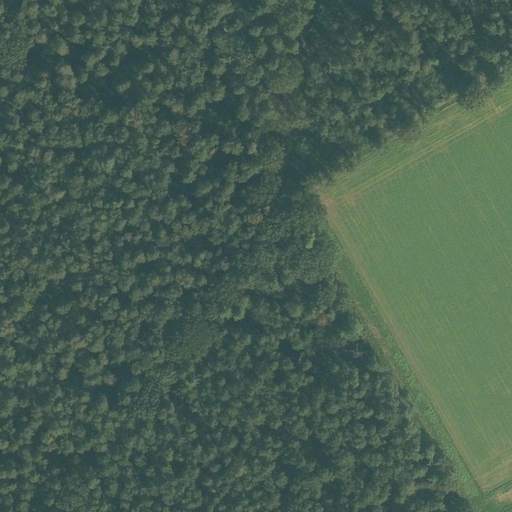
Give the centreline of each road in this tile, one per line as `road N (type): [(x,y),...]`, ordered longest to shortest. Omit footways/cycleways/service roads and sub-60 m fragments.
road 1 (track): [(36,511),(278,198),(236,136),(213,119),(0,46)]
road 2 (track): [(467,511),(289,195)]
road 3 (track): [(278,198),(511,68)]
road 4 (track): [(262,168),(312,0)]
road 5 (track): [(133,388),(218,511)]
